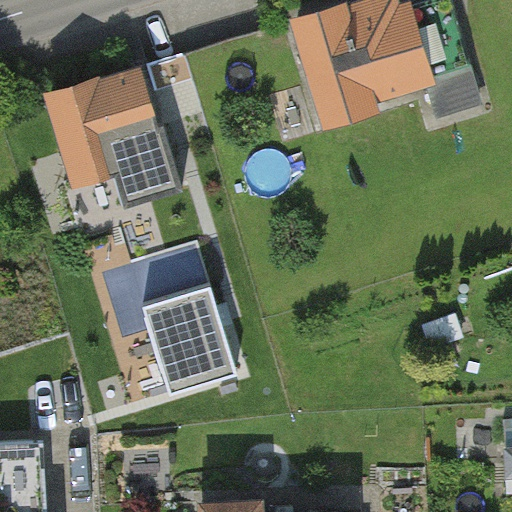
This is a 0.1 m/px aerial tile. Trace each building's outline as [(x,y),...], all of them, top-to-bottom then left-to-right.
[(415,0),(361,0),(300,19),(311,52),(333,121),(443,87),(415,0)] [(272,32),(149,69),(166,119),(174,145),(295,109),(272,32)] [(137,70),(55,95),(79,175),(117,164),(130,204),(186,186),(174,145),(166,119),(153,123),(137,70)] [(212,281),(144,302),(171,391),(239,371),(212,281)] [(0,511),(58,511),(55,441),(0,444),(0,511)] [(278,511),(278,497),(211,501),(211,511),(278,511)]
